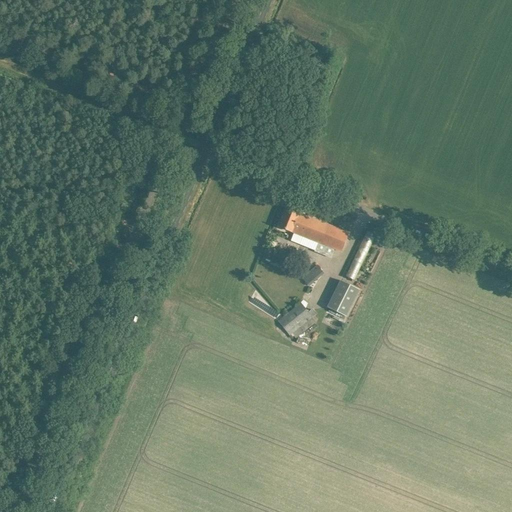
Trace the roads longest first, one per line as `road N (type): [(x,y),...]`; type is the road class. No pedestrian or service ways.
road 1 (secondary): [(50,511),(204,147)]
road 2 (unclassified): [(511,269),(204,147)]
road 3 (track): [(0,64),(180,136)]
road 4 (secondary): [(204,147),(266,0)]
